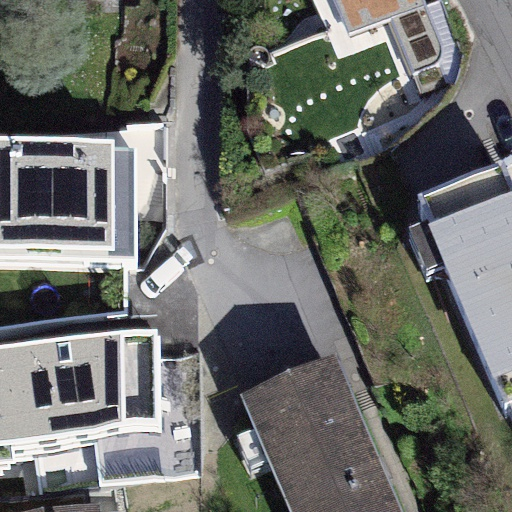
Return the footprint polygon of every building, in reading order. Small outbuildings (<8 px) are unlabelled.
[(368,0),(379,26),(425,8),(422,0),(368,0)] [(0,255),(133,255),(133,153),(0,153),(0,255)] [(511,202),(502,179),(427,213),(435,231),(414,240),(433,282),(446,276),(511,422),(511,202)] [(0,475),(23,474),(22,447),(91,445),(91,430),(157,428),(154,333),(118,334),(119,348),(0,352),(0,475)] [(394,511),(335,374),(245,413),(287,511),(394,511)] [(184,504),(182,474),(99,479),(101,510),(184,504)]
